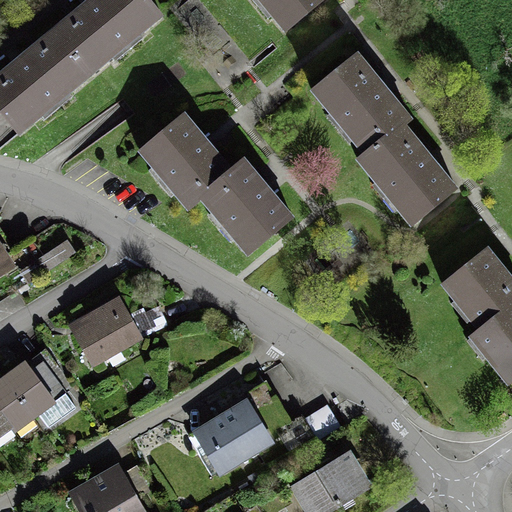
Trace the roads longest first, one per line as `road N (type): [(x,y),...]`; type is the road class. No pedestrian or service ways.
road 1 (residential): [(9,511),(299,340)]
road 2 (residential): [(299,340),(451,486)]
road 3 (residential): [(138,241),(299,340)]
road 4 (residential): [(0,327),(138,241)]
road 5 (residential): [(0,180),(66,202),(138,241)]
